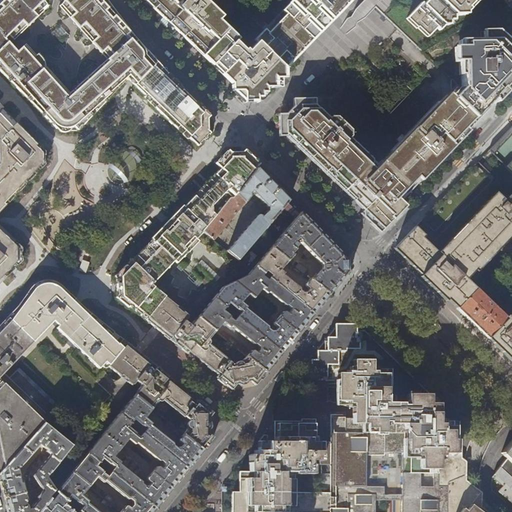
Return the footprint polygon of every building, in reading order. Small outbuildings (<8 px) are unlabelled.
[(114,12),(105,0),(0,0),(0,71),(21,93),(46,69),(43,66),(42,61),(40,59),(37,62),(34,58),(31,55),(23,46),(16,53),(4,39),(6,37),(4,35),(5,34),(6,33),(11,38),(27,23),(45,5),(45,4),(43,2),(42,0),(63,0),(63,1),(62,3),(61,5),(71,16),(85,32),(87,30),(89,32),(114,12)] [(292,0),(255,40),(257,42),(244,55),(233,44),(238,39),(219,21),(222,18),(208,4),(208,0),(144,0),(232,84),(232,91),(234,91),(244,100),(244,103),(256,103),(256,98),(259,97),(258,93),(263,93),(263,88),(276,88),(275,79),(285,78),(285,68),(289,64),(350,0),(292,0)] [(448,75),(450,97),(453,99),(465,110),(511,62),(511,48),(502,39),(495,32),(473,12),(469,8),(460,0),(385,0),(391,5),(403,17),(441,53),(448,75)] [(377,10),(353,32),(365,46),(390,23),(377,10)] [(93,115),(127,79),(131,83),(134,86),(156,63),(153,60),(150,55),(146,52),(144,54),(143,51),(142,49),(114,12),(89,32),(87,30),(85,32),(98,47),(110,61),(103,67),(101,65),(74,89),(76,91),(73,94),(70,96),(46,69),(21,93),(57,130),(60,127),(71,127),(72,126),(77,131),(93,115)] [(185,94),(175,85),(156,63),(134,86),(154,105),(163,114),(197,147),(202,141),(209,134),(207,131),(206,119),(210,116),(186,94),(185,94)] [(465,110),(453,99),(450,97),(441,106),(438,103),(403,139),(377,166),(348,138),(348,129),(338,119),(329,120),(314,107),(314,99),(293,99),(293,107),(286,115),(278,115),(279,137),(284,137),(286,135),(311,159),(328,176),(348,194),(363,209),(361,210),(380,228),(382,230),(405,206),(400,202),(414,188),(427,174),(450,150),(477,122),(465,110)] [(3,204),(42,163),(42,153),(35,147),(37,145),(16,123),(3,109),(0,112),(0,283),(5,278),(3,276),(9,269),(16,262),(16,251),(9,245),(10,244),(0,233),(0,209),(5,205),(3,204)] [(511,125),(488,150),(511,173),(511,125)] [(123,150),(115,155),(110,161),(108,169),(107,174),(110,179),(115,183),(125,185),(140,179),(143,172),(147,167),(148,160),(147,153),(140,148),(132,148),(123,150)] [(165,298),(159,293),(150,286),(161,274),(194,240),(202,231),(219,210),(229,199),(232,198),(258,165),(250,157),(245,152),(244,150),(242,153),(230,154),(228,152),(221,159),(216,165),(221,170),(170,222),(123,270),(115,279),(115,282),(118,282),(118,287),(119,293),(116,293),(116,297),(146,320),(165,298)] [(511,188),(485,162),(481,165),(511,194),(511,188)] [(216,237),(250,197),(250,196),(250,195),(250,194),(251,192),(267,208),(267,211),(261,217),(259,215),(257,215),(256,216),(226,250),(236,259),(289,200),(272,183),(257,167),(233,199),(230,200),(228,203),(204,232),(217,242),(219,240),(216,237)] [(511,200),(509,198),(505,202),(496,194),(437,252),(422,237),(424,235),(415,227),(404,238),(395,248),(394,249),(410,265),(440,293),(456,309),(457,308),(475,289),(465,280),(474,270),(511,230),(511,200)] [(270,248),(287,261),(288,262),(293,255),(292,253),(295,249),(292,246),(298,239),(301,242),(300,243),(321,265),(321,269),(312,281),(329,295),(347,272),(347,259),(339,251),(301,213),(301,212),(270,248)] [(511,230),(474,270),(476,272),(511,235),(511,230)] [(280,270),(287,261),(270,248),(254,267),(263,274),(265,271),(271,276),(269,279),(313,314),(321,305),(329,295),(312,281),(309,279),(305,285),(305,287),(303,290),(306,292),(305,294),(303,294),(299,291),(299,288),(282,275),(284,273),(280,270)] [(79,271),(87,274),(91,262),(83,259),(79,271)] [(298,263),(295,267),(303,274),(307,271),(298,263)] [(261,276),(263,274),(254,267),(250,271),(247,275),(234,282),(258,302),(261,299),(256,296),(262,289),(267,294),(269,293),(285,306),(287,306),(289,307),(289,312),(287,310),(285,312),(283,312),(280,316),(275,311),(273,314),(297,334),(304,325),(313,314),(269,279),(268,280),(266,278),(265,280),(261,276)] [(302,276),(303,274),(295,267),(292,271),(298,276),(299,274),(302,276)] [(0,377),(18,359),(52,323),(55,326),(58,329),(72,342),(102,371),(108,366),(108,367),(109,366),(108,366),(127,343),(120,337),(96,320),(80,305),(77,302),(74,299),(68,293),(60,285),(57,284),(54,282),(51,281),(46,281),(44,281),(39,282),(34,284),(29,289),(23,299),(16,308),(7,317),(2,323),(0,325),(0,472),(45,422),(0,377)] [(222,288),(214,298),(226,308),(229,304),(241,313),(237,317),(281,353),(288,345),(297,334),(273,314),(270,316),(276,321),(273,324),(274,326),(272,328),(274,331),(271,332),(268,329),(267,327),(245,309),(246,307),(242,303),(247,297),(256,304),(258,302),(234,282),(222,288)] [(506,319),(475,289),(457,308),(456,309),(486,338),(506,319)] [(265,373),(220,335),(218,334),(198,317),(197,318),(198,319),(196,321),(194,321),(190,325),(185,321),(188,316),(165,298),(146,320),(153,325),(161,332),(169,339),(178,346),(193,358),(195,356),(200,360),(218,374),(216,377),(231,390),(236,384),(238,384),(239,385),(241,385),(244,385),(246,384),(247,383),(248,381),(250,381),(255,385),(259,381),(265,373)] [(223,312),(226,308),(214,298),(198,317),(218,334),(220,331),(217,329),(222,323),(229,328),(231,326),(252,344),(254,344),(258,347),(258,350),(255,348),(253,351),(251,350),(248,354),(246,352),(248,350),(224,331),(220,335),(265,373),(273,364),(281,353),(237,317),(234,321),(223,312)] [(511,316),(510,315),(506,319),(486,338),(494,346),(505,356),(511,363),(511,316)] [(442,424),(438,424),(438,404),(428,394),(424,390),(408,374),(385,352),(364,332),(357,331),(357,325),(338,324),(328,338),(317,351),(316,381),(336,381),(336,400),(347,400),(347,403),(351,403),(351,417),(342,417),(342,415),(330,415),(330,443),(308,443),(309,425),(299,424),(298,427),(289,427),(289,424),(276,424),(276,443),(267,443),(267,442),(258,441),(258,456),(249,456),(249,465),(251,465),(251,473),(239,473),(239,493),(232,493),(231,511),(374,511),(375,496),(365,496),(365,456),(384,457),(384,454),(401,454),(401,458),(403,458),(401,511),(453,511),(454,454),(454,426),(442,426),(442,424)] [(136,350),(127,343),(108,366),(109,366),(132,385),(136,380),(141,385),(137,390),(138,390),(138,392),(136,394),(155,410),(168,421),(202,450),(210,441),(213,437),(208,433),(208,430),(209,428),(210,427),(210,425),(209,422),(208,420),(208,418),(212,413),(197,400),(195,402),(172,384),(174,381),(159,369),(151,362),(142,355),(136,350)] [(153,412),(155,410),(136,394),(135,394),(119,413),(131,423),(134,420),(146,429),(143,432),(187,470),(195,460),(202,450),(168,421),(164,425),(179,438),(179,441),(177,443),(179,446),(176,447),(173,444),(173,442),(151,424),(152,422),(145,416),(150,410),(153,412)] [(119,413),(87,452),(100,462),(102,458),(114,468),(111,471),(155,508),(163,498),(178,481),(187,470),(143,432),(139,436),(128,427),(131,423),(119,413)] [(72,444),(45,422),(0,472),(0,481),(3,491),(4,498),(29,492),(28,485),(24,486),(23,482),(20,482),(17,469),(20,469),(22,467),(20,465),(38,444),(45,450),(44,451),(48,455),(49,455),(57,462),(72,444)] [(511,440),(501,454),(504,456),(506,459),(503,463),(499,468),(496,473),(492,478),(490,485),(491,491),(506,503),(508,501),(511,504),(511,440)] [(107,475),(96,466),(100,462),(87,452),(71,471),(89,486),(96,477),(103,483),(105,481),(126,499),(129,498),(132,501),(131,504),(129,502),(127,505),(124,505),(120,511),(152,511),(155,508),(111,471),(107,475)] [(46,476),(57,462),(49,455),(48,455),(31,476),(41,492),(36,499),(38,500),(32,508),(27,509),(26,504),(28,502),(26,495),(31,494),(32,492),(32,485),(28,485),(29,492),(4,498),(7,511),(39,511),(49,499),(51,498),(49,496),(54,490),(55,491),(56,491),(46,476)] [(89,486),(71,471),(56,491),(58,492),(58,493),(68,501),(71,497),(83,506),(79,510),(81,511),(120,511),(119,511),(99,511),(87,502),(88,501),(82,495),(89,486)] [(53,511),(56,510),(58,511),(69,511),(74,506),(68,501),(58,493),(51,501),(49,499),(39,511),(53,511)] [(112,500),(113,499),(108,494),(104,498),(112,505),(115,502),(112,500)] [(112,505),(104,498),(101,502),(107,506),(108,505),(111,507),(112,505)]
